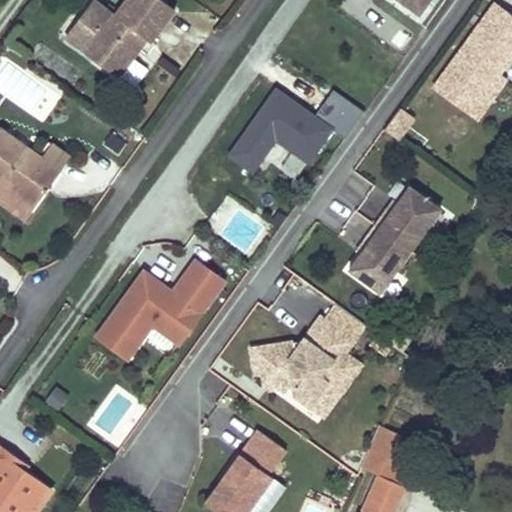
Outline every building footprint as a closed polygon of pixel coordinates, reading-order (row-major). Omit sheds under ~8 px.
[(180,8),(168,0),(129,0),(120,14),(100,0),(99,0),(71,39),(103,62),(107,57),(123,68),(147,34),(152,38),(156,41),(180,8)] [(428,0),(405,0),(420,11),(428,0)] [(511,56),(511,16),(496,4),(436,88),(467,110),(489,80),(493,83),(498,76),(511,56)] [(152,38),(147,34),(123,68),(107,57),(103,62),(124,77),(152,38)] [(0,94),(44,122),(63,91),(2,53),(0,55),(0,94)] [(506,82),(498,76),(493,83),(489,80),(467,110),(479,119),(506,82)] [(316,118),(274,90),(230,157),(255,174),(276,143),(312,168),(336,132),(347,139),(365,112),(334,92),(316,118)] [(385,135),(402,143),(415,118),(398,110),(385,135)] [(45,158),(1,128),(0,128),(0,186),(6,191),(9,188),(37,208),(52,188),(45,183),(56,166),(45,158)] [(55,143),(45,158),(56,166),(45,183),(52,188),(74,156),(55,143)] [(443,208),(412,185),(400,202),(403,204),(395,215),(387,210),(377,224),(367,237),(374,243),(367,254),(363,251),(350,268),(382,291),(412,249),(443,208)] [(9,188),(6,191),(0,199),(29,219),(37,208),(9,188)] [(396,199),(387,210),(395,215),(403,204),(400,202),(396,199)] [(374,243),(367,237),(359,248),(363,251),(367,254),(374,243)] [(173,293),(144,273),(96,343),(129,365),(153,330),(181,349),(225,285),(193,263),(173,293)] [(341,304),(329,321),(355,340),(367,324),(341,304)] [(329,321),(323,316),(311,333),(306,339),(312,344),(309,349),(298,350),(297,341),(255,347),(258,372),(265,371),(268,384),(272,388),(296,384),(298,393),(312,404),(328,382),(342,392),(363,364),(347,352),(355,340),(329,321)] [(312,344),(306,339),(297,341),(298,350),(309,349),(312,344)] [(342,392),(328,382),(312,404),(326,414),(342,392)] [(58,414),(70,397),(57,389),(45,406),(58,414)] [(287,449),(259,429),(206,501),(220,511),(247,511),(274,477),(270,474),(287,449)] [(12,468),(15,464),(18,460),(0,446),(0,508),(5,511),(35,511),(51,490),(21,469),(18,473),(12,468)] [(393,511),(411,472),(383,460),(361,511),(393,511)] [(21,469),(15,464),(12,468),(18,473),(21,469)]
